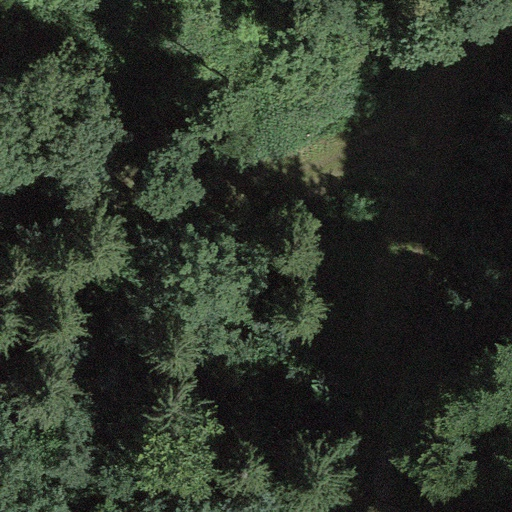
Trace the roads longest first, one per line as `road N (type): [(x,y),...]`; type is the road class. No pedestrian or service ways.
road 1 (track): [(0,185),(250,174),(428,131),(511,7)]
road 2 (track): [(428,131),(375,489),(365,511)]
